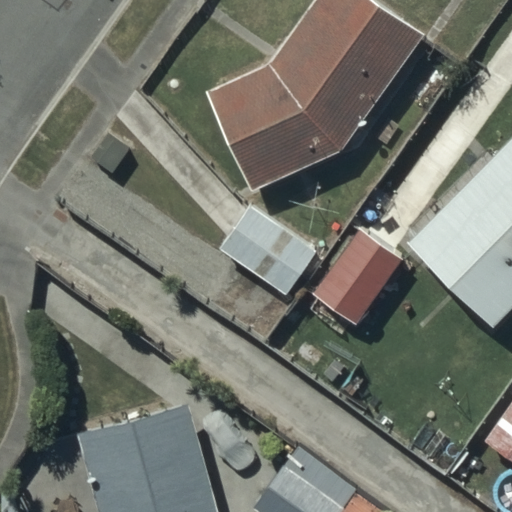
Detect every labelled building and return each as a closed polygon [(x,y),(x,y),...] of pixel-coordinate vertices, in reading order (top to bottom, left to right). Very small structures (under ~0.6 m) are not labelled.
[(313,0),(267,64),(208,88),(252,189),(339,150),(423,36),(374,0),(313,0)] [(511,307),(511,139),(409,244),(493,327),(511,307)] [(315,250),(250,204),(221,246),(286,291),(315,250)] [(403,261),(360,229),(311,294),(354,326),(403,261)] [(511,400),(484,444),(511,462),(511,400)] [(220,511),(191,404),(76,436),(96,511),(220,511)] [(339,511),(345,503),(284,463),(253,511),(254,511),(339,511)]
